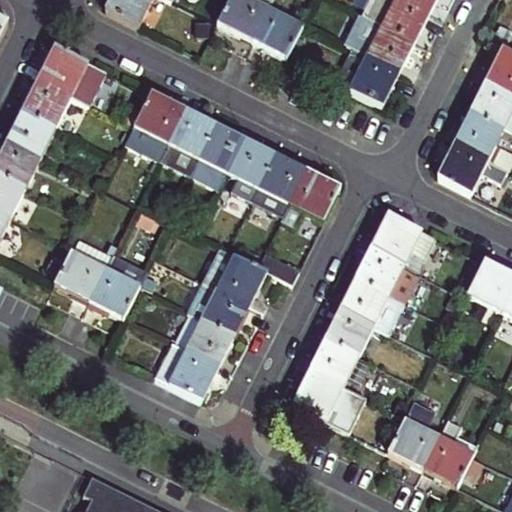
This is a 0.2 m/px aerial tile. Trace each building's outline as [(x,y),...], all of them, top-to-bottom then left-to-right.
[(114,0),(107,16),(140,33),(156,0),(114,0)] [(236,0),(220,31),(255,48),(272,14),(278,0),(236,0)] [(398,0),(398,1),(431,18),(439,0),(398,0)] [(431,18),(398,1),(383,31),(416,47),(431,18)] [(272,14),(255,48),(289,66),(306,32),(272,14)] [(0,23),(0,45),(9,28),(0,23)] [(383,31),(368,60),(401,77),(416,47),(383,31)] [(58,53),(41,88),(73,105),(91,69),(58,53)] [(511,58),(505,55),(488,89),(511,101),(511,58)] [(383,113),(401,77),(368,60),(350,96),(383,113)] [(25,118),(58,135),(73,105),(41,88),(25,118)] [(511,122),(511,101),(488,89),(473,118),(506,135),(511,122)] [(136,133),(171,150),(187,118),(152,100),(136,133)] [(25,118),(10,149),(42,165),(58,135),(25,118)] [(201,165),(217,133),(187,118),(171,150),(163,166),(193,181),(201,165)] [(473,118),(457,150),(510,177),(511,173),(511,158),(498,151),(506,135),(473,118)] [(201,165),(231,181),(247,148),(217,133),(201,165)] [(255,208),(278,164),(247,148),(231,181),(237,183),(230,196),(255,208)] [(42,165),(10,149),(0,168),(0,180),(27,194),(42,165)] [(510,177),(457,150),(440,184),(473,200),(483,181),(503,190),(510,177)] [(278,164),(255,208),(277,219),(284,207),(291,210),(307,178),(278,164)] [(307,178),(291,210),(326,228),(342,196),(307,178)] [(0,219),(11,225),(27,194),(0,180),(0,219)] [(0,247),(11,225),(0,219),(0,247)] [(391,222),(374,256),(406,273),(414,277),(422,261),(427,263),(437,244),(391,222)] [(205,290),(250,313),(268,278),(223,255),(205,290)] [(267,256),(261,268),(289,283),(295,271),(267,256)] [(390,303),(406,273),(374,256),(358,287),(390,303)] [(56,290),(90,307),(107,275),(73,257),(56,290)] [(504,318),(511,301),(511,281),(486,269),(470,301),(504,318)] [(90,307),(126,325),(142,295),(143,293),(107,275),(90,307)] [(407,311),(390,303),(358,287),(343,316),(375,332),(391,340),(407,311)] [(204,326),(236,342),(250,313),(205,290),(190,319),(204,326)] [(360,363),(375,332),(343,316),(328,346),(360,363)] [(188,357),(220,373),(236,342),(204,326),(188,357)] [(360,363),(328,346),(313,376),(345,392),(360,363)] [(158,384),(203,407),(220,373),(188,357),(175,350),(158,384)] [(313,376),(295,411),(327,427),(345,392),(313,376)] [(450,425),(441,443),(424,476),(459,493),(476,460),(455,450),(463,432),(450,425)] [(407,426),(389,459),(424,476),(441,443),(407,426)] [(478,479),(472,476),(467,485),(473,488),(478,479)] [(149,511),(98,486),(89,504),(97,508),(104,511),(149,511)]
